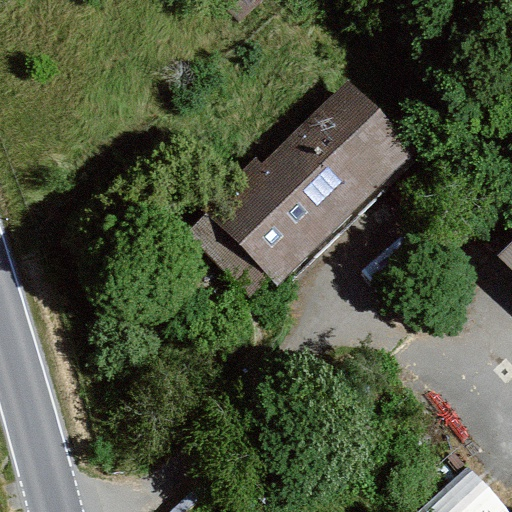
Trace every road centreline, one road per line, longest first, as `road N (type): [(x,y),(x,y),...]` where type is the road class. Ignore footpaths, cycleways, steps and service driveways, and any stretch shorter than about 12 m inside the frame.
road 1 (unknown): [(135,511),(302,368),(354,342),(396,349),(511,407)]
road 2 (tertiary): [(56,511),(0,312)]
